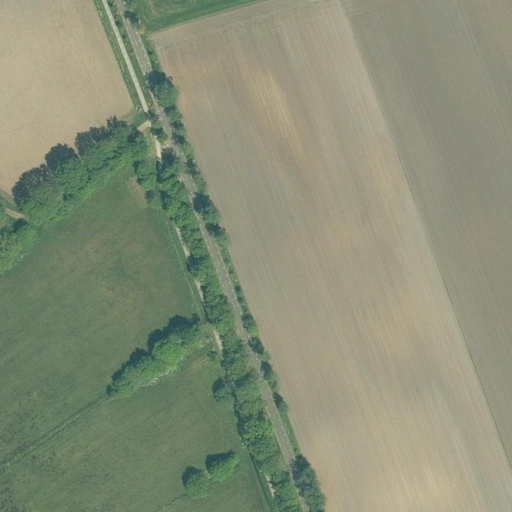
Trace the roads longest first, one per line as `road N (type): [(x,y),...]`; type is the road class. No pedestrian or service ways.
road 1 (tertiary): [(309,511),(119,0)]
road 2 (track): [(0,207),(30,221),(150,124)]
